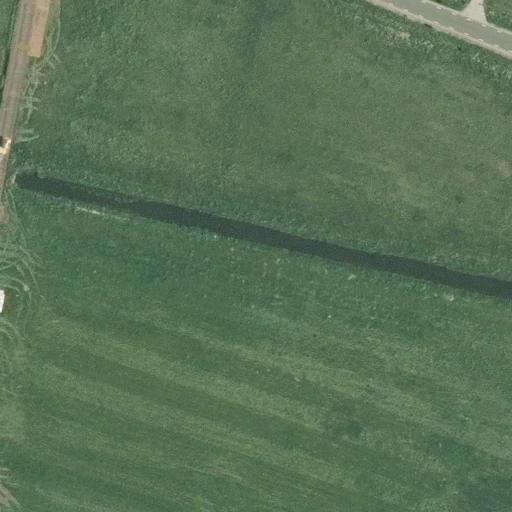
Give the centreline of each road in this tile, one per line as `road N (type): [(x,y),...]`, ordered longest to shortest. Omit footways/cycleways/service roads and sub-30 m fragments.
road 1 (track): [(0,168),(29,0)]
road 2 (tertiary): [(511,46),(394,0)]
